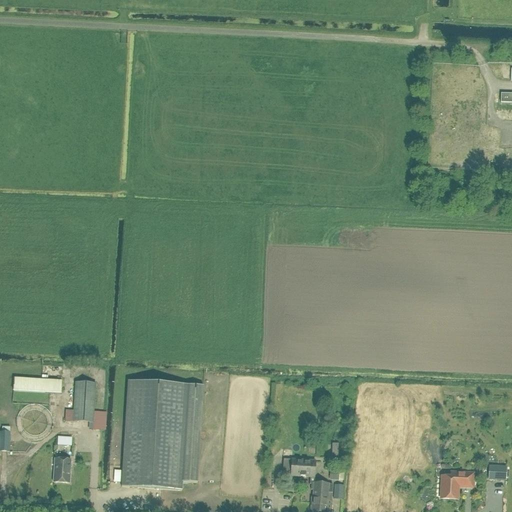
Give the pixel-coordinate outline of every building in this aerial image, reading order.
[(511,103),(511,94),(500,94),(500,104),(511,103)] [(61,382),(13,379),(13,392),(61,395),(61,382)] [(197,484),(203,386),(128,382),(121,488),(182,492),(182,483),(197,484)] [(75,383),(73,423),(93,424),(96,384),(75,383)] [(10,433),(0,432),(0,452),(9,452),(10,433)] [(91,453),(77,452),(76,462),(91,463),(91,453)] [(70,484),(71,461),(55,460),(53,483),(70,484)] [(311,511),(319,511),(320,502),(322,502),(324,485),(314,484),(315,462),(291,461),(290,477),(310,478),(310,485),(311,485),(311,491),(313,491),(313,498),(311,498),(310,511),(312,511),(311,511)] [(329,480),(331,480),(338,481),(339,471),(330,470),(329,480)] [(473,488),(473,474),(451,473),(450,477),(441,477),(440,499),(458,500),(458,488),(473,488)] [(333,485),(324,485),(322,502),(320,502),(319,511),(326,511),(327,511),(331,511),(333,485)] [(342,501),(343,486),(334,485),(333,500),(342,501)] [(294,506),(295,496),(285,496),(284,506),(294,506)]
